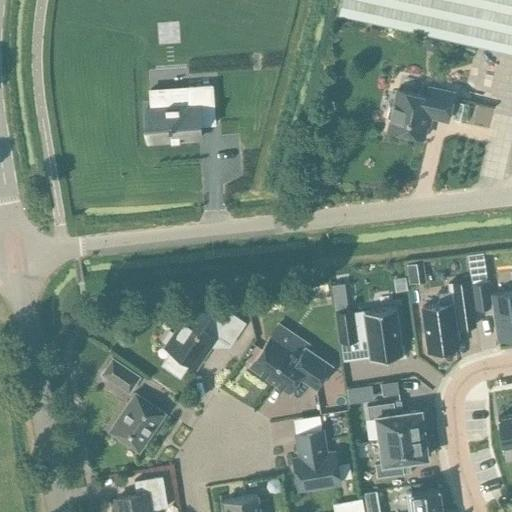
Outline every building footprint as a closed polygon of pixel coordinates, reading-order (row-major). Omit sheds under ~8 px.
[(511,0),(340,0),(338,10),(511,50),(511,0)] [(188,101),(146,102),(147,136),(197,134),(197,121),(212,120),(211,82),(188,83),(188,101)] [(448,121),(454,92),(429,86),(427,96),(396,90),(393,106),(390,107),(387,118),(390,120),(388,129),(424,137),(429,117),(448,121)] [(319,161),(322,148),(311,146),(308,159),(319,161)] [(348,280),(335,283),(339,304),(352,301),(348,280)] [(441,304),(423,307),(429,350),(459,346),(456,329),(477,326),(470,280),(447,283),(448,291),(439,292),(441,304)] [(476,310),(490,307),(487,281),(472,283),(476,310)] [(511,290),(493,293),(500,340),(511,338),(511,290)] [(250,297),(252,310),(268,308),(266,295),(250,297)] [(172,350),(162,365),(181,378),(191,363),(197,367),(217,338),(230,347),(247,322),(219,303),(211,315),(194,304),(175,333),(171,331),(164,341),(168,343),(166,346),(172,350)] [(403,346),(401,346),(396,308),(396,306),(370,310),(369,308),(354,310),(354,309),(336,311),(340,340),(358,338),(358,337),(367,335),(371,358),(391,355),(391,357),(405,356),(403,346)] [(251,366),(289,392),(300,376),(316,387),(332,365),(306,348),(301,356),(271,336),(251,366)] [(130,391),(140,376),(114,358),(104,373),(130,391)] [(396,381),(381,383),(383,395),(398,393),(396,381)] [(140,451),(166,413),(136,393),(110,431),(140,451)] [(426,424),(424,412),(420,412),(420,409),(395,413),(393,401),(367,405),(369,418),(377,417),(380,439),(423,433),(422,424),(426,424)] [(511,416),(499,418),(504,454),(511,452),(511,416)] [(294,458),(299,489),(341,482),(336,451),(327,453),(323,429),(297,433),(301,457),(294,458)] [(375,463),(377,476),(404,472),(402,460),(427,457),(426,454),(430,453),(429,441),(425,442),(423,433),(380,439),(383,462),(375,463)] [(152,511),(152,509),(169,506),(163,475),(135,480),(138,494),(117,498),(119,511),(152,511)] [(407,492),(409,511),(428,511),(443,510),(439,488),(407,492)] [(364,492),(366,505),(379,503),(377,490),(364,492)] [(226,511),(260,511),(258,494),(224,500),(226,511)] [(353,500),(355,511),(364,511),(362,499),(353,500)]
